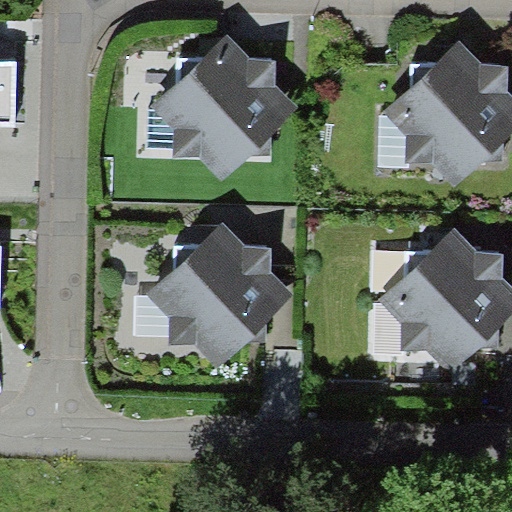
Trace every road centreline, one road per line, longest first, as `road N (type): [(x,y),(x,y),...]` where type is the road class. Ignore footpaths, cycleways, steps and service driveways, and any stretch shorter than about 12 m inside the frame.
road 1 (residential): [(511,450),(59,441)]
road 2 (residential): [(74,0),(59,441)]
